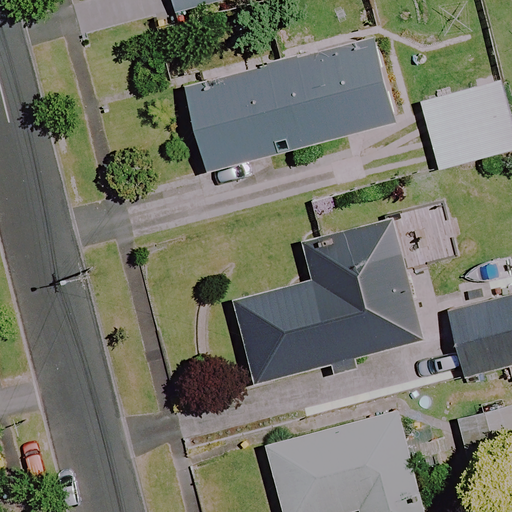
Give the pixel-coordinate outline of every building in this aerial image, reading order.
[(168,0),(172,15),(228,0),(168,0)] [(205,173),(285,152),(291,174),(325,165),(319,143),(394,123),(372,38),(183,88),(205,173)] [(511,151),(511,132),(498,83),(418,106),(437,172),(511,151)] [(251,380),(324,364),(327,380),(361,372),(357,356),(416,343),(389,221),(329,234),(339,275),(232,300),(251,380)] [(511,365),(511,297),(446,315),(462,379),(511,365)] [(511,402),(456,419),(475,489),(511,479),(511,402)] [(444,438),(409,446),(402,413),(264,444),(279,511),(352,511),(357,511),(356,511),(424,511),(420,491),(454,483),(444,438)]
